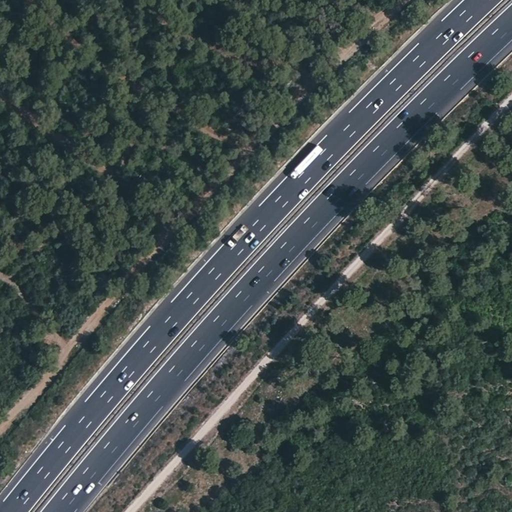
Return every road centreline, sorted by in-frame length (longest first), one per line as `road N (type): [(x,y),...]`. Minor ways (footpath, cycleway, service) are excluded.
road 1 (motorway): [(484,0),(187,304),(11,511)]
road 2 (motorway): [(57,511),(220,323),(511,25)]
road 3 (track): [(402,0),(307,87),(0,429)]
road 4 (track): [(511,104),(133,511)]
